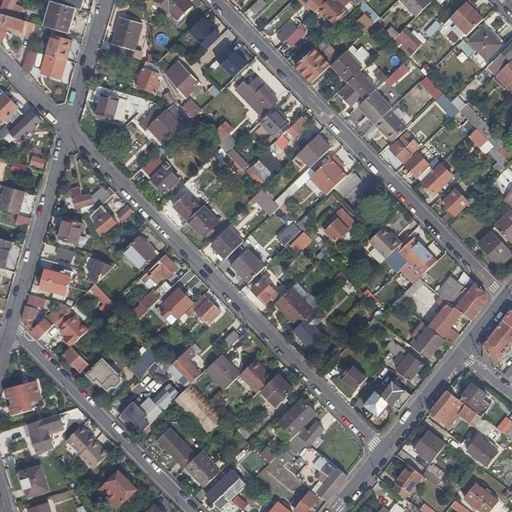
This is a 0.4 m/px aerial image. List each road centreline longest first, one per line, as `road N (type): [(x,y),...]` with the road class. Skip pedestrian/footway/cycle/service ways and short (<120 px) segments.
road 1 (residential): [(381,451),(66,130)]
road 2 (residential): [(215,0),(504,299)]
road 3 (residential): [(193,511),(11,327)]
road 4 (residential): [(66,130),(11,327)]
road 5 (residential): [(106,0),(66,130)]
road 6 (tertiary): [(381,451),(461,353)]
